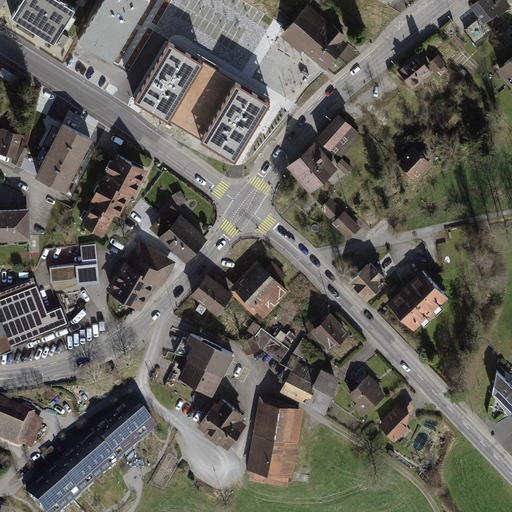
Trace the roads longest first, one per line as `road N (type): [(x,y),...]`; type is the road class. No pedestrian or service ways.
road 1 (tertiary): [(511,474),(302,253),(244,206)]
road 2 (tertiary): [(0,379),(72,364),(125,337),(244,206)]
road 3 (tertiary): [(244,206),(330,96),(451,0)]
road 4 (tertiary): [(244,206),(0,42)]
road 5 (track): [(322,418),(419,483),(439,511)]
